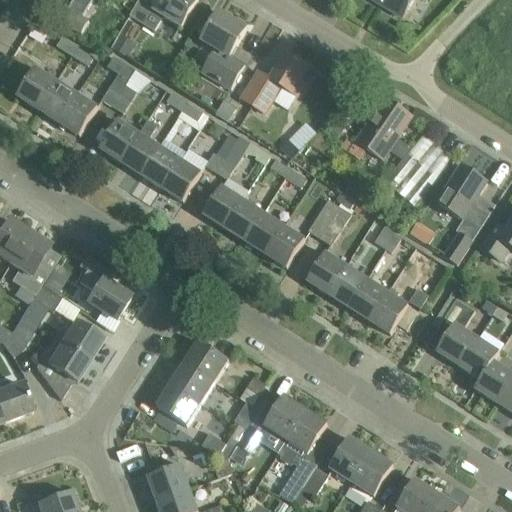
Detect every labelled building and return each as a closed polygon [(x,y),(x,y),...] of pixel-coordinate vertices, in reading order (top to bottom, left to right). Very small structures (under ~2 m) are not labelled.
[(74,0),(60,23),(82,37),(91,23),(84,18),(95,0),(119,0),(126,4),(127,0),(74,0)] [(199,2),(194,0),(162,0),(157,8),(143,0),(141,0),(131,18),(155,33),(164,19),(182,30),(199,2)] [(370,0),(403,19),(414,0),(370,0)] [(247,31),(219,15),(203,43),(217,51),(204,74),(232,91),(246,67),(231,58),(247,31)] [(135,22),(130,19),(113,50),(122,55),(127,43),(124,42),(135,22)] [(57,49),(73,59),(78,50),(63,40),(57,49)] [(94,60),(78,50),(73,59),(88,69),(94,60)] [(309,69),(287,55),(271,82),(259,74),(241,102),(267,118),(284,90),(297,98),(306,85),(300,82),(309,69)] [(114,109),(127,89),(135,77),(137,73),(125,66),(103,102),(114,109)] [(38,112),(57,83),(36,70),(18,99),(38,112)] [(38,112),(59,126),(78,97),(57,83),(38,112)] [(127,89),(114,109),(124,116),(137,95),(127,89)] [(168,105),(183,114),(188,106),(173,96),(168,105)] [(78,97),(59,126),(80,139),(99,110),(78,97)] [(201,97),(200,101),(208,106),(210,102),(201,97)] [(413,120),(385,101),(350,154),(360,162),(369,151),(384,162),(390,153),(404,162),(386,184),(416,209),(454,163),(424,137),(413,150),(398,141),(413,120)] [(188,106),(183,114),(198,124),(204,115),(188,106)] [(100,152),(121,165),(140,136),(119,123),(100,152)] [(142,179),(161,150),(150,143),(158,129),(149,123),(140,137),(140,136),(121,165),(142,179)] [(217,176),(240,141),(231,135),(217,157),(215,156),(206,169),(217,176)] [(250,147),(240,141),(217,176),(227,183),(250,147)] [(281,149),(291,161),(300,153),(290,141),(281,149)] [(142,179),(163,192),(181,163),(161,150),(142,179)] [(272,171),(287,181),(292,172),(277,162),(272,171)] [(181,163),(163,192),(184,205),(202,176),(181,163)] [(487,186),(463,170),(439,207),(464,223),(487,186)] [(308,182),(292,172),(287,181),(303,191),(308,182)] [(337,203),(351,212),(365,191),(351,182),(350,184),(342,195),(337,203)] [(204,218),(225,231),(243,203),(222,190),(204,218)] [(309,234),(321,242),(341,210),(329,202),(309,234)] [(225,231),(246,245),(264,216),(243,203),(225,231)] [(359,206),(354,214),(364,220),(369,212),(359,206)] [(353,217),(341,210),(321,242),(332,249),(353,217)] [(246,245),(267,258),(285,229),(264,216),(246,245)] [(0,265),(3,261),(10,266),(30,235),(10,222),(0,238),(0,265)] [(511,225),(507,233),(496,226),(481,250),(503,265),(511,252),(511,225)] [(285,229),(267,258),(288,271),(306,242),(285,229)] [(376,245),(385,251),(394,235),(386,229),(376,245)] [(10,266),(21,273),(13,284),(19,288),(34,298),(35,299),(49,278),(37,270),(51,249),(30,235),(10,266)] [(403,240),(394,235),(385,251),(393,256),(403,240)] [(473,244),(459,235),(444,259),(458,268),(473,244)] [(308,284),(329,297),(347,269),(326,256),(308,284)] [(88,273),(98,280),(105,270),(86,259),(79,269),(87,274),(88,273)] [(329,297),(349,311),(368,282),(347,269),(329,297)] [(87,305),(117,324),(132,301),(103,282),(102,283),(98,280),(88,273),(87,274),(81,285),(95,294),(87,305)] [(349,311),(370,324),(388,295),(368,282),(349,311)] [(422,293),(419,291),(410,304),(421,311),(433,292),(426,287),(422,293)] [(34,298),(19,288),(13,299),(28,308),(34,298)] [(44,290),(36,303),(54,315),(62,301),(44,290)] [(388,295),(370,324),(391,337),(398,327),(407,333),(419,315),(388,295)] [(438,355),(459,369),(477,341),(464,333),(476,314),(457,302),(439,330),(449,337),(438,355)] [(498,309),(493,317),(504,324),(509,316),(498,309)] [(55,341),(91,364),(104,343),(77,326),(69,337),(60,332),(55,341)] [(25,353),(11,335),(8,333),(2,328),(0,329),(0,341),(15,361),(25,353)] [(37,370),(50,387),(62,403),(71,388),(64,383),(66,378),(77,385),(91,364),(55,341),(49,350),(58,355),(49,367),(42,362),(37,370)] [(459,369),(481,383),(493,364),(499,355),(477,341),(459,369)] [(186,366),(216,386),(230,364),(200,344),(186,366)] [(476,392),(498,406),(511,383),(511,376),(493,364),(481,383),(476,392)] [(186,366),(172,388),(202,407),(216,386),(186,366)] [(260,399),(267,388),(255,380),(247,391),(241,401),(253,409),(260,399)] [(511,383),(498,406),(511,414),(511,383)] [(0,394),(0,406),(7,425),(34,415),(22,385),(0,394)] [(211,412),(202,407),(172,388),(158,410),(188,430),(195,418),(204,424),(211,412)] [(266,429),(287,442),(306,413),(285,399),(266,429)] [(294,466),(298,469),(303,461),(305,462),(309,456),(328,427),(306,413),(287,442),(278,457),(282,459),(281,461),(292,469),(294,466)] [(231,442),(240,447),(249,432),(240,427),(238,430),(231,442)] [(249,432),(240,447),(239,449),(252,457),(264,436),(252,428),(249,432)] [(332,471),(353,484),(372,455),(351,441),(332,471)] [(230,463),(239,449),(240,447),(231,442),(225,451),(215,445),(210,454),(219,459),(218,461),(230,463)] [(181,461),(194,457),(190,451),(173,449),(181,461)] [(394,468),(372,455),(353,484),(375,498),(394,468)] [(230,463),(218,461),(222,472),(216,475),(219,482),(235,476),(230,463)] [(303,490),(316,469),(315,468),(305,462),(303,461),(298,469),(280,497),(294,505),(300,495),(303,490)] [(148,480),(157,505),(191,493),(182,467),(148,480)] [(317,469),(316,469),(303,490),(314,497),(317,498),(330,478),(317,469)] [(398,509),(402,511),(426,511),(437,496),(416,482),(398,509)] [(197,511),(191,493),(157,505),(160,511),(197,511)] [(38,507),(39,511),(77,511),(71,494),(38,507)] [(459,511),(460,511),(437,496),(426,511),(459,511)] [(364,511),(380,511),(381,511),(370,503),(364,511)]
